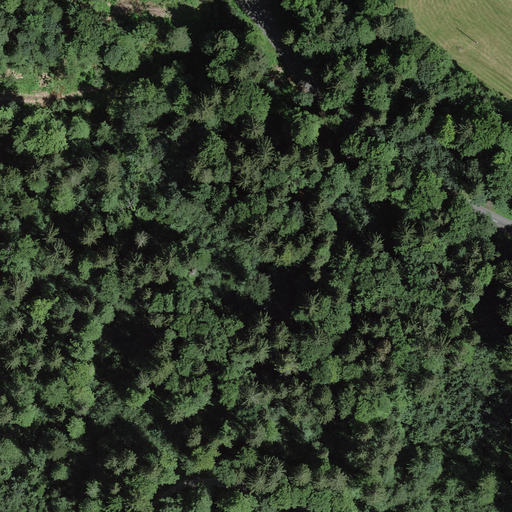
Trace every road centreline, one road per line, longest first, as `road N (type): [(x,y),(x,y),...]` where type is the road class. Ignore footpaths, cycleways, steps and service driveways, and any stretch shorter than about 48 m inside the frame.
road 1 (tertiary): [(244,0),(373,144),(511,228)]
road 2 (track): [(306,511),(208,480),(179,486),(149,511)]
